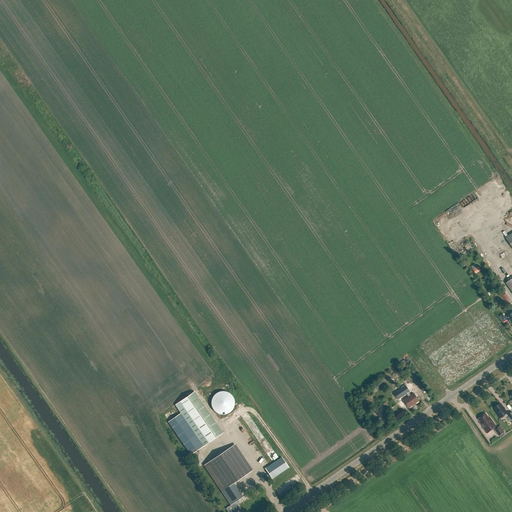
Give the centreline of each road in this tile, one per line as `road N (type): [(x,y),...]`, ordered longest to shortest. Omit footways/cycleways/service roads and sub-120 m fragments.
road 1 (tertiary): [(284,511),(511,354)]
road 2 (track): [(0,371),(98,511)]
